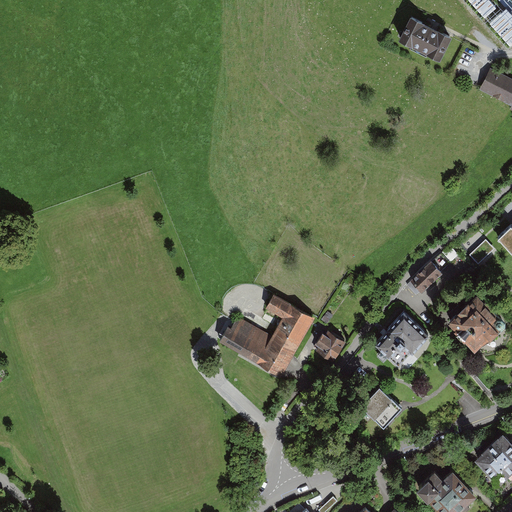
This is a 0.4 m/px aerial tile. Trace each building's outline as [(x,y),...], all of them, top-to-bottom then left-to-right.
[(466,0),(481,15),(493,4),(489,0),(466,0)] [(506,44),(511,37),(511,25),(507,21),(511,17),(509,15),(500,6),(484,21),(506,44)] [(448,35),(403,16),(392,42),(437,61),(448,35)] [(511,78),(489,68),(479,89),(511,104),(509,109),(511,110),(511,78)] [(511,223),(498,234),(511,250),(511,223)] [(481,262),(495,245),(485,237),(471,254),(481,262)] [(439,252),(404,284),(415,295),(450,263),(439,252)] [(235,313),(218,341),(278,377),(313,320),(271,294),(262,310),(277,319),(269,333),(235,313)] [(469,295),(440,321),(455,337),(467,350),(495,324),(469,295)] [(327,311),(321,320),(327,324),(333,315),(327,311)] [(421,337),(397,315),(369,345),(393,367),(421,337)] [(343,342),(324,331),(311,352),(329,364),(343,342)] [(399,410),(375,387),(354,408),(378,431),(399,410)] [(511,445),(499,430),(470,456),(492,481),(511,463),(511,445)] [(439,477),(430,467),(411,485),(436,511),(458,511),(467,505),(462,500),(471,491),(448,468),(439,477)]
